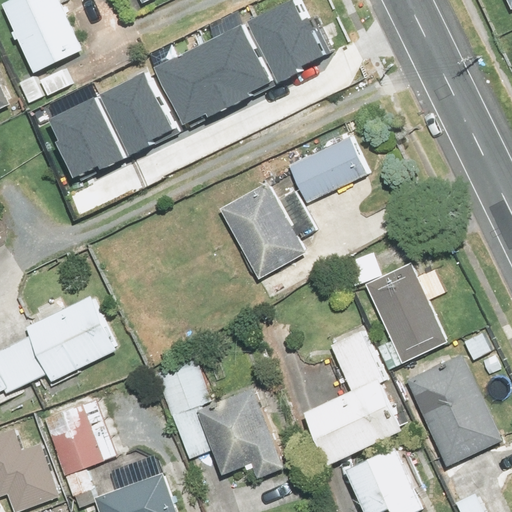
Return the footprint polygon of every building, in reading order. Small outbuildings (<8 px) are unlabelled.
[(76,0),(12,0),(44,70),(97,46),(76,0)] [(311,12),(305,0),(291,0),(258,17),(289,76),(312,65),(309,59),(335,46),(316,9),(311,12)] [(279,75),(250,19),(207,41),(237,101),(259,90),(256,86),(279,75)] [(207,41),(165,62),(193,118),(215,107),(218,111),(237,101),(207,41)] [(0,59),(0,111),(19,102),(0,59)] [(67,67),(44,78),(53,95),(75,84),(67,67)] [(163,84),(154,67),(110,89),(140,149),(163,137),(160,131),(186,118),(167,82),(163,84)] [(39,72),(20,81),(32,104),(50,95),(39,72)] [(104,91),(60,113),(69,130),(64,133),(82,169),(108,156),(111,162),(134,150),(104,91)] [(361,129),(298,158),(317,200),(380,171),(361,129)] [(278,175),(225,207),(265,276),(319,244),(278,175)] [(0,216),(0,247),(13,240),(0,216)] [(374,287),(406,357),(459,333),(427,263),(374,287)] [(0,326),(0,398),(57,372),(60,380),(128,348),(102,294),(6,339),(0,326)] [(422,511),(450,500),(371,329),(340,343),(360,387),(320,406),(347,466),(357,461),(380,511),(387,511),(401,506),(403,511),(422,511)] [(511,429),(474,346),(415,372),(456,462),(511,436),(511,429)] [(200,350),(163,368),(204,453),(224,444),(240,476),(267,463),(274,477),(303,463),(263,381),(224,400),(200,350)] [(102,394),(52,413),(89,508),(109,500),(113,511),(194,511),(176,463),(158,470),(150,448),(127,457),(102,394)] [(0,431),(0,482),(4,492),(12,489),(19,510),(67,492),(47,438),(27,446),(19,425),(0,431)] [(487,511),(478,491),(458,500),(463,511),(487,511)]
